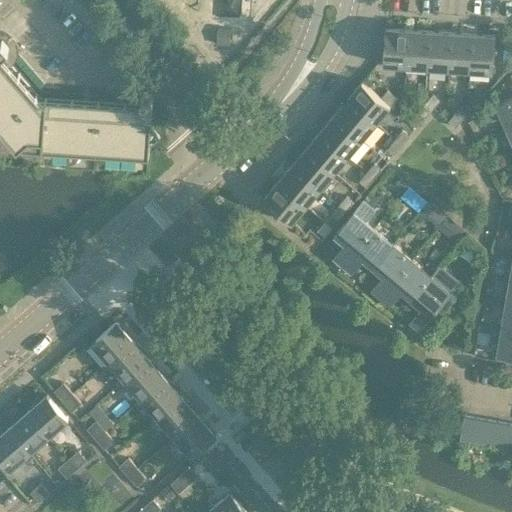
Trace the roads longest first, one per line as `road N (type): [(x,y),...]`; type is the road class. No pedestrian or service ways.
road 1 (tertiary): [(338,511),(113,253)]
road 2 (residential): [(202,170),(168,102),(140,72),(83,69),(24,0)]
road 3 (tertiary): [(0,351),(113,253)]
road 4 (tertiary): [(113,253),(202,170)]
